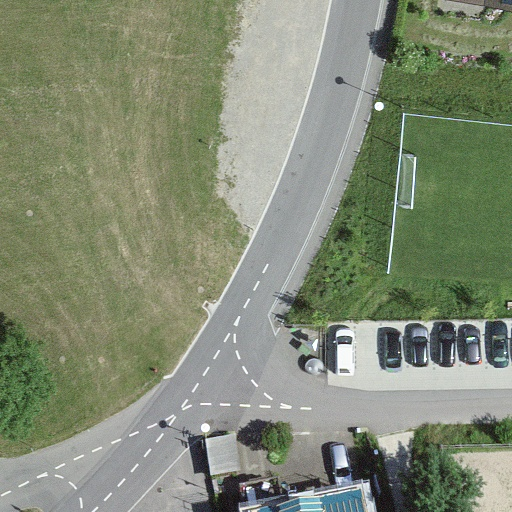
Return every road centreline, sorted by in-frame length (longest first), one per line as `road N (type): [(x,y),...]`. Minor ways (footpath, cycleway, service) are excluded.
road 1 (tertiary): [(360,0),(345,79),(296,211),(201,380)]
road 2 (unclassified): [(201,380),(291,409),(511,407)]
road 3 (unclassified): [(182,412),(0,498)]
road 4 (tertiary): [(182,412),(92,511)]
